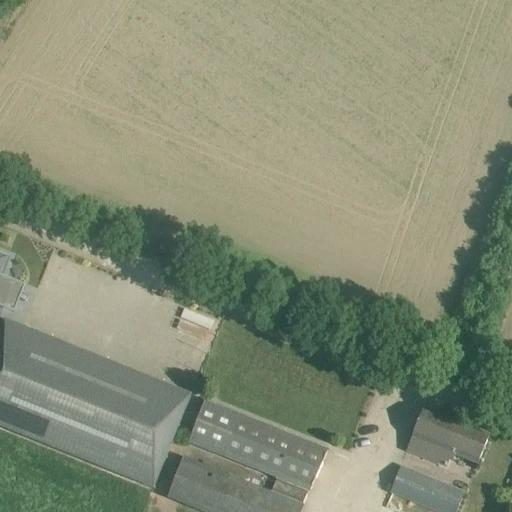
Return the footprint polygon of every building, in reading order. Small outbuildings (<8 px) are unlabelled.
[(0,307),(2,309),(11,287),(0,282),(0,276),(7,259),(0,255),(0,307)] [(0,335),(0,428),(154,490),(191,397),(5,322),(0,335)] [(302,508),(308,491),(312,493),(328,452),(205,403),(189,444),(278,480),(273,494),(183,460),(168,499),(201,511),(301,511),(303,508),(302,508)] [(478,465),(482,455),(489,437),(424,410),(407,453),(446,468),(449,462),(452,464),(455,456),(478,465)] [(434,511),(456,511),(464,494),(401,468),(390,494),(434,511)]
